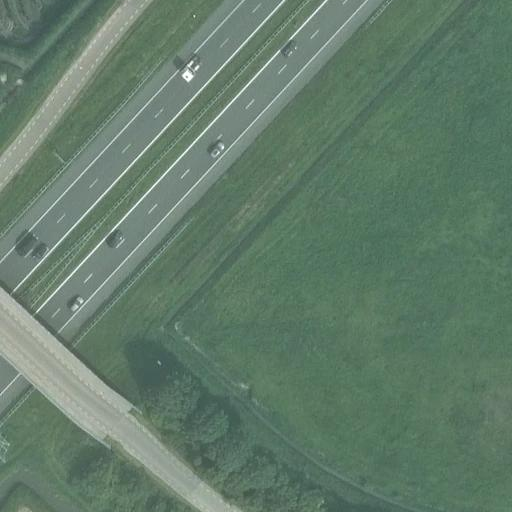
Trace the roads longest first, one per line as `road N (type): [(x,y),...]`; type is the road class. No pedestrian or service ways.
road 1 (motorway): [(0,376),(350,0)]
road 2 (motorway): [(266,0),(0,287)]
road 3 (tertiary): [(221,511),(0,311)]
road 4 (unclassified): [(0,177),(140,0)]
